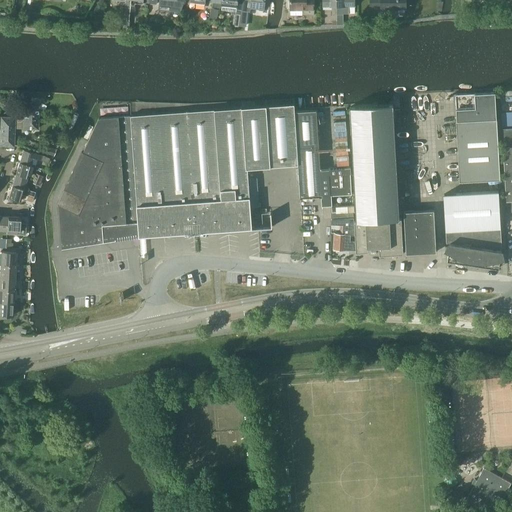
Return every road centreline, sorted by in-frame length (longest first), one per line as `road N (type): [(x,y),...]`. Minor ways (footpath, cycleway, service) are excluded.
road 1 (tertiary): [(0,362),(294,308),(457,309)]
road 2 (tertiary): [(457,309),(329,293),(27,346)]
